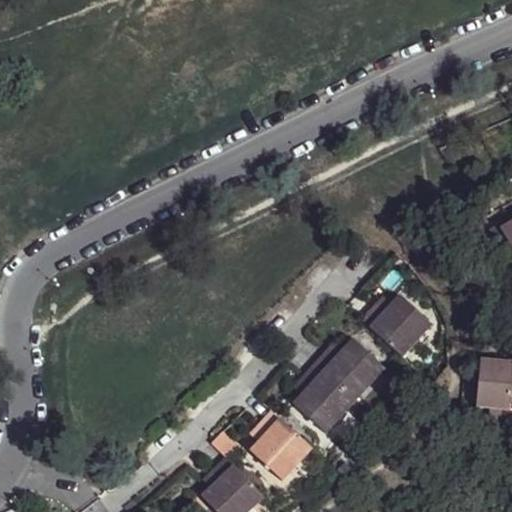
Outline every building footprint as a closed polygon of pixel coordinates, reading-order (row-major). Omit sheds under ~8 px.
[(511,249),(511,219),(498,228),(496,222),(487,227),(500,249),(508,243),(511,249)] [(387,315),(381,308),(366,325),(407,363),(437,329),(403,298),(387,315)] [(394,308),(386,301),(381,308),(387,315),(394,308)] [(317,367),(357,403),(387,369),(354,340),(345,350),(340,356),(332,349),(317,367)] [(345,350),(339,342),(332,349),(340,356),(345,350)] [(478,409),(493,410),(511,411),(511,352),(510,352),(509,361),(508,367),(498,366),(484,365),(478,409)] [(509,361),(498,359),(498,366),(508,367),(509,361)] [(293,407),(324,436),(357,403),(317,367),(301,381),(309,390),(303,396),(293,407)] [(309,390),(301,381),(295,389),(303,396),(309,390)] [(511,413),(511,411),(493,410),(491,420),(511,421),(511,413)] [(312,451),(271,413),(257,429),(265,437),(258,443),(249,452),(280,482),(312,451)] [(265,437),(257,429),(250,436),(258,443),(265,437)] [(223,434),(212,444),(227,458),(237,448),(223,434)] [(201,497),(214,511),(249,511),(265,497),(227,458),(209,476),(216,484),(210,489),(201,497)] [(209,476),(202,482),(210,489),(216,484),(209,476)]
